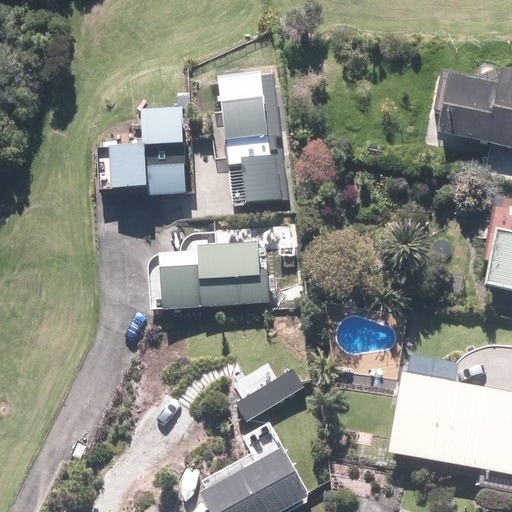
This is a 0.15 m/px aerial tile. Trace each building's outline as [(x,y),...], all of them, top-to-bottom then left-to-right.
[(214,87),(220,138),(214,139),(217,162),(224,161),(230,212),(242,210),(242,212),(280,207),(275,169),(283,168),(272,78),(243,81),(242,72),(224,75),(225,86),(214,87)] [(503,86),(454,77),(443,137),(511,149),(511,76),(505,75),(503,86)] [(139,118),(141,154),(97,156),(99,197),(145,195),(146,201),(184,200),(180,116),(139,118)] [(511,201),(498,199),(485,261),(492,262),(487,287),(511,292),(511,201)] [(163,271),(166,313),(166,315),(276,308),(272,247),(265,248),(265,243),(199,247),(201,269),(163,271)] [(482,477),(479,492),(511,497),(511,401),(430,388),(417,465),(482,477)] [(304,499),(306,497),(276,444),(200,486),(206,497),(198,501),(204,511),(289,511),(305,503),(304,499)]
